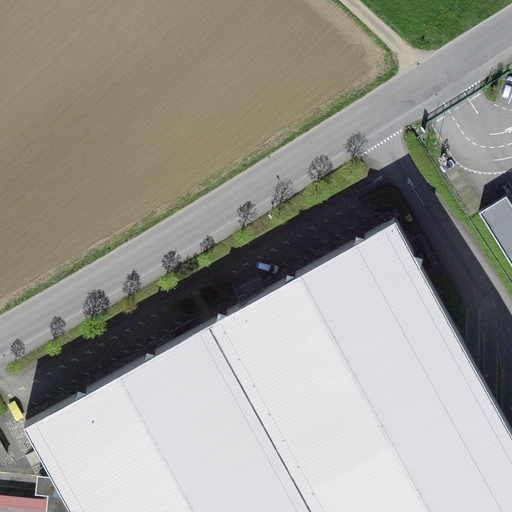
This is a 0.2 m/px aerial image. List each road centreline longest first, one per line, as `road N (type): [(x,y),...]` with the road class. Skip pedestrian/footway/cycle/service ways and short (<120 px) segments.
road 1 (unclassified): [(511,26),(0,335)]
road 2 (unknown): [(511,340),(369,113)]
